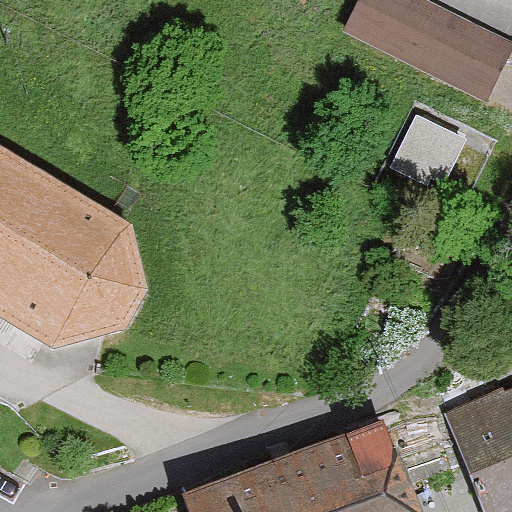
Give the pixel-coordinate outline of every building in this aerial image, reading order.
[(510,49),(415,0),(362,0),(344,36),(481,106),(510,49)] [(463,144),(418,121),(392,171),(425,188),(430,177),(443,183),(463,144)] [(0,336),(55,368),(124,346),(147,307),(134,238),(0,160),(0,336)] [(484,511),(511,511),(511,391),(446,417),(470,476),(484,511)] [(189,511),(378,511),(412,499),(384,430),(188,508),(189,511)] [(412,499),(416,511),(484,511),(470,476),(412,499)] [(378,511),(416,511),(412,499),(378,511)]
